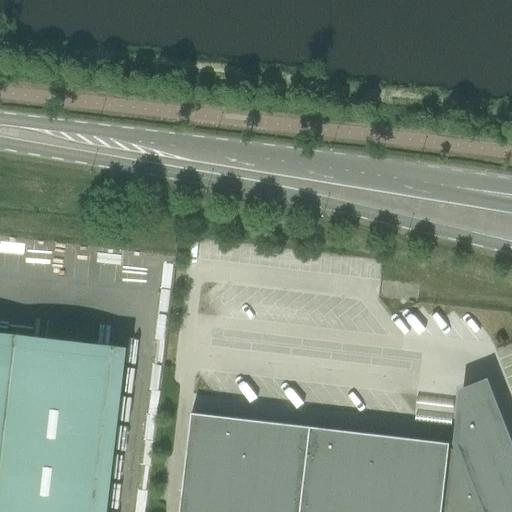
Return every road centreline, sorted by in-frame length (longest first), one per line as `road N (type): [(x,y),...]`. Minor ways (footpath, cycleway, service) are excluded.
road 1 (secondary): [(0,137),(511,247)]
road 2 (secondary): [(397,183),(131,135),(0,126)]
